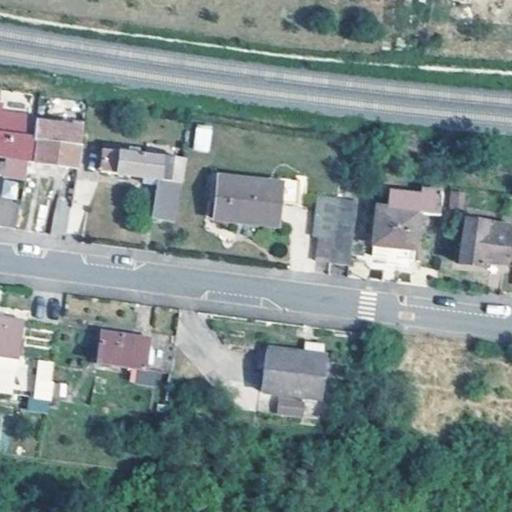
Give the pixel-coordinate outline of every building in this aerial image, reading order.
[(0,155),(26,159),(30,137),(30,135),(33,117),(34,115),(0,108),(0,155)] [(30,137),(26,159),(73,166),(76,148),(76,145),(77,142),(80,125),(33,117),(30,135),(30,137)] [(192,150),(210,152),(212,125),(195,123),(192,150)] [(77,142),(76,145),(76,148),(83,149),(80,167),(148,177),(147,184),(156,184),(151,218),(171,221),(180,160),(84,145),(84,143),(77,142)] [(279,182),(217,175),(211,217),(236,219),(237,214),(275,220),(277,201),(297,203),(299,179),(280,177),(279,182)] [(438,192),(417,189),(416,195),(392,191),(390,208),(375,206),(369,253),(373,254),(373,258),(404,262),(405,258),(410,258),(415,212),(436,214),(438,192)] [(335,191),(334,196),(327,260),(345,262),(354,193),(335,191)] [(327,260),(334,196),(315,195),(310,234),(314,235),(312,259),(327,260)] [(19,201),(0,197),(0,225),(14,228),(19,201)] [(47,230),(62,233),(67,202),(53,199),(47,230)] [(67,202),(62,233),(79,236),(84,205),(67,202)] [(275,220),(237,214),(236,219),(274,224),(275,220)] [(483,220),(462,217),(455,261),(477,264),(479,255),(505,258),(508,235),(509,224),(483,220)] [(0,316),(0,356),(14,358),(20,319),(0,316)] [(148,336),(100,329),(94,368),(142,376),(148,336)] [(265,346),(262,363),(323,371),(325,353),(265,346)] [(323,371),(262,363),(259,389),(320,396),(323,371)] [(47,397),(50,382),(29,380),(27,395),(47,397)] [(70,385),(50,382),(47,397),(68,400),(70,385)] [(277,397),(276,416),(303,417),(303,398),(277,397)]
